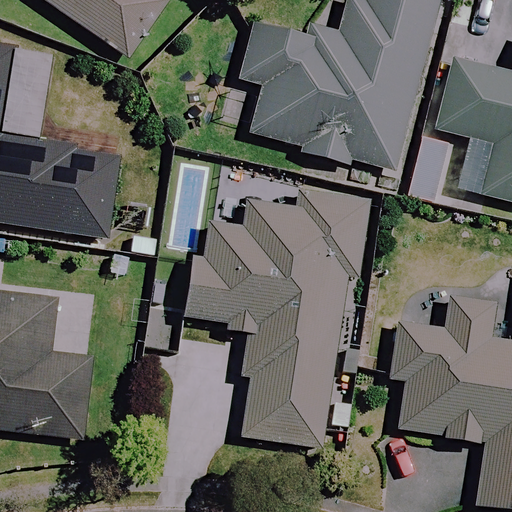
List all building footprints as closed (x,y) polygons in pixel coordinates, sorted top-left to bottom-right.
[(39,0),(127,61),(166,4),(159,0),(39,0)] [(240,89),(262,95),(250,140),(301,153),(299,161),(345,173),(348,165),(396,177),(441,0),(364,0),(363,5),(342,0),(340,0),(331,36),(258,18),(240,89)] [(50,64),(0,55),(0,229),(103,248),(118,162),(35,147),(50,64)] [(511,80),(454,66),(436,134),(493,148),(480,200),(511,207),(511,80)] [(188,322),(223,328),(222,336),(249,340),(241,386),(250,387),(242,441),(322,454),(349,280),(363,282),(374,210),(296,197),(293,215),(248,208),(243,236),(209,231),(203,271),(196,270),(188,322)] [(0,434),(91,445),(101,363),(51,358),(57,306),(0,298),(0,434)] [(511,511),(511,314),(449,305),(444,335),(401,328),(393,382),(406,384),(398,434),(485,447),(475,510),(489,511),(511,511)]
